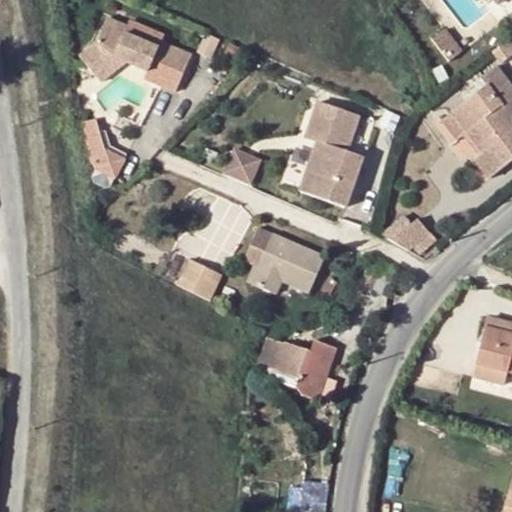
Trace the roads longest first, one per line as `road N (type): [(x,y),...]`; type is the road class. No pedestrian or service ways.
road 1 (residential): [(0,71),(14,150),(24,310),(10,511)]
road 2 (tertiary): [(511,208),(441,266),(388,351),(350,447),(340,511)]
